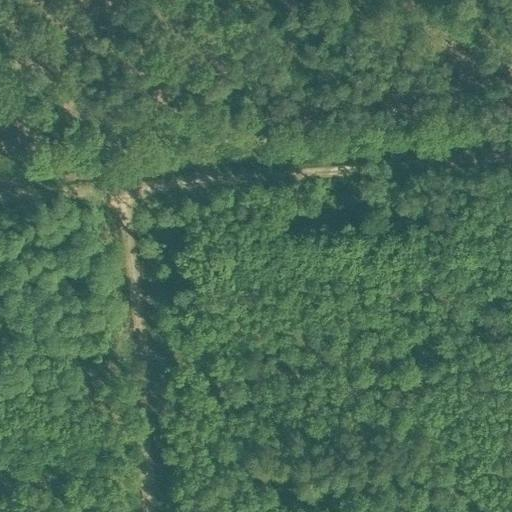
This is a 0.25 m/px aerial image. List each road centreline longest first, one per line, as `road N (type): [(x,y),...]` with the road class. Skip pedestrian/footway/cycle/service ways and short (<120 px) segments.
road 1 (track): [(147,511),(130,191),(511,154)]
road 2 (track): [(130,191),(0,201)]
